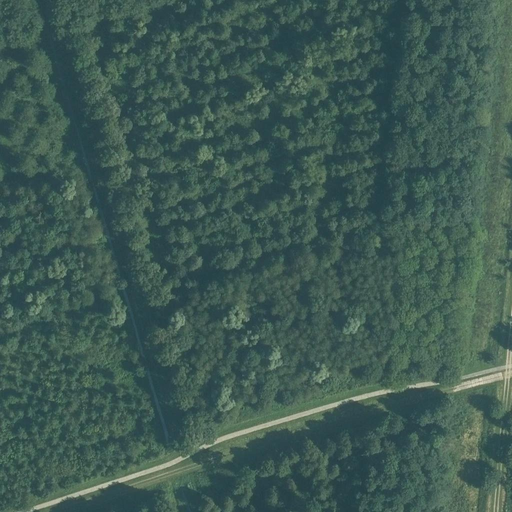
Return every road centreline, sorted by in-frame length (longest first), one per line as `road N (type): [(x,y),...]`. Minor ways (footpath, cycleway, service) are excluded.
road 1 (track): [(58,511),(511,374)]
road 2 (track): [(511,325),(496,511)]
